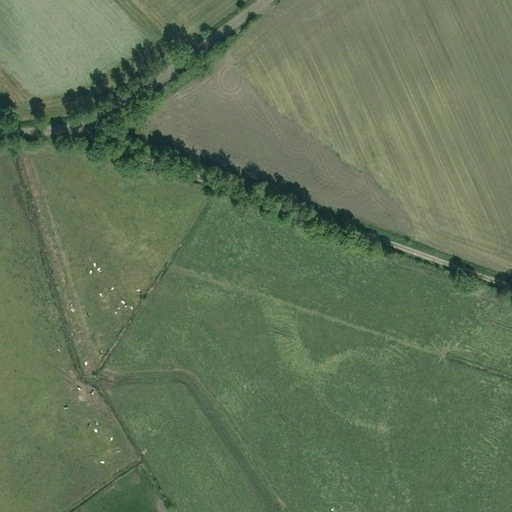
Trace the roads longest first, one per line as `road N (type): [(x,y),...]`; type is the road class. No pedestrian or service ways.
road 1 (track): [(511,276),(81,125)]
road 2 (unclassified): [(81,125),(268,0)]
